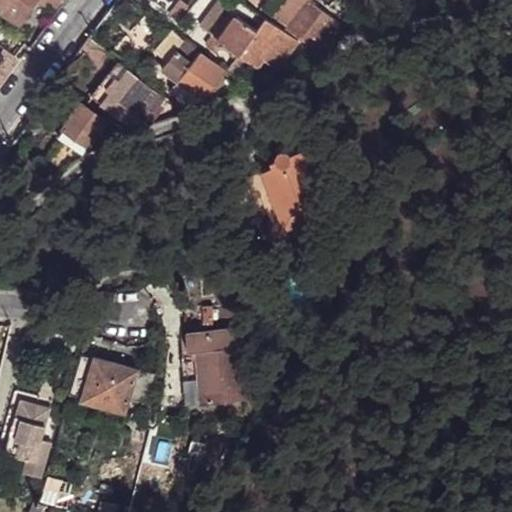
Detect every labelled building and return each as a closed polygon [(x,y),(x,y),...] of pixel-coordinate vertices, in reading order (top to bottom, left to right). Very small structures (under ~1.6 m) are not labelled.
[(0,0),(0,10),(19,24),(36,0),(37,0),(56,13),(66,0),(0,0)] [(277,67),(296,40),(239,0),(238,0),(206,45),(217,53),(224,43),(258,67),(264,58),(277,67)] [(317,51),(339,23),(310,0),(284,0),(273,15),(289,27),(288,29),(317,51)] [(166,38),(160,33),(152,42),(157,47),(166,38)] [(112,54),(89,36),(79,50),(102,67),(112,54)] [(201,51),(185,39),(176,50),(192,62),(201,51)] [(176,50),(162,69),(178,81),(203,100),(226,70),(201,51),(192,62),(176,50)] [(87,93),(100,103),(128,68),(115,58),(87,93)] [(146,121),(165,97),(128,68),(100,103),(126,124),(145,121),(146,121)] [(203,100),(178,81),(171,90),(191,106),(203,100)] [(89,145),(106,120),(80,102),(63,127),(64,127),(58,136),(77,150),(84,141),(89,145)] [(329,213),(305,148),(289,154),(286,150),(282,149),(280,150),(276,153),(276,155),(276,159),(270,161),(272,166),(261,170),(272,200),(283,230),(294,226),(329,213)] [(0,158),(0,180),(2,182),(14,165),(2,156),(1,157),(0,158)] [(283,230),(272,200),(263,203),(269,218),(268,236),(269,238),(284,246),(298,239),(294,226),(283,230)] [(204,324),(213,324),(213,305),(204,305),(204,324)] [(243,328),(186,332),(188,350),(197,349),(197,355),(201,402),(248,399),(243,328)] [(82,354),(69,394),(83,398),(95,358),(82,354)] [(201,402),(197,355),(182,356),(185,403),(201,402)] [(83,399),(124,411),(129,395),(143,399),(151,374),(95,357),(95,358),(83,398),(83,399)] [(21,398),(37,403),(39,396),(15,389),(0,442),(0,449),(5,451),(21,398)] [(28,457),(23,472),(41,477),(51,441),(40,438),(47,414),(35,410),(37,403),(21,398),(5,451),(28,457)] [(47,414),(49,406),(37,403),(35,410),(47,414)] [(206,443),(192,440),(188,451),(203,454),(206,443)] [(185,472),(188,459),(179,457),(176,470),(185,472)] [(195,486),(193,473),(185,472),(187,488),(195,486)] [(48,476),(45,486),(64,492),(67,482),(48,476)] [(29,511),(41,511),(44,506),(34,502),(29,511)]
